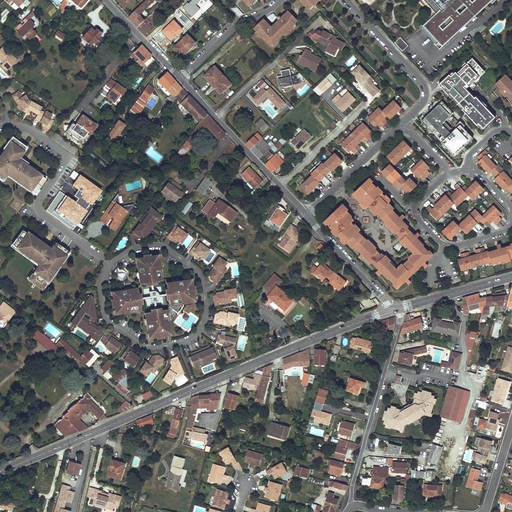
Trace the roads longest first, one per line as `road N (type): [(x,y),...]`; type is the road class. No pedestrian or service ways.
road 1 (secondary): [(391,311),(0,470)]
road 2 (residential): [(111,264),(133,249),(160,245),(194,268),(205,309),(197,332),(177,343),(139,343),(106,318),(100,278)]
road 3 (residential): [(0,125),(26,128),(61,149),(64,163),(39,209),(111,264)]
road 4 (residential): [(398,308),(351,506)]
road 5 (residential): [(402,123),(423,101),(423,87),(345,0)]
road 6 (residential): [(280,186),(180,78)]
road 7 (residential): [(305,215),(402,123)]
road 8 (residential): [(391,311),(305,215)]
road 9 (residential): [(280,0),(233,26),(180,78)]
road 10 (residential): [(511,223),(445,244),(410,209)]
